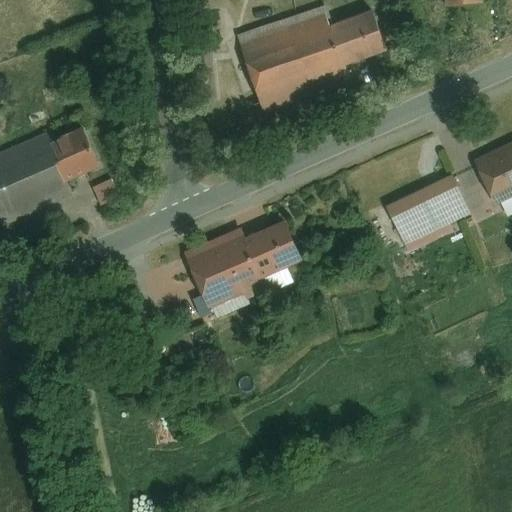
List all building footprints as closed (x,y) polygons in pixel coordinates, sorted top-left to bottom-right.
[(451,0),(452,9),(487,7),(486,0),(451,0)] [(336,17),(247,49),(272,115),(360,83),(356,71),(404,53),(390,14),(342,32),(336,17)] [(96,131),(62,146),(80,185),(114,170),(96,131)] [(57,135),(0,161),(0,203),(10,225),(83,192),(80,185),(62,146),(57,135)] [(511,147),(479,162),(497,203),(511,196),(511,147)] [(96,184),(102,204),(122,198),(117,179),(96,184)] [(413,247),(478,216),(462,182),(396,213),(413,247)] [(241,228),(184,254),(209,307),(309,260),(290,221),(248,241),(241,228)]
